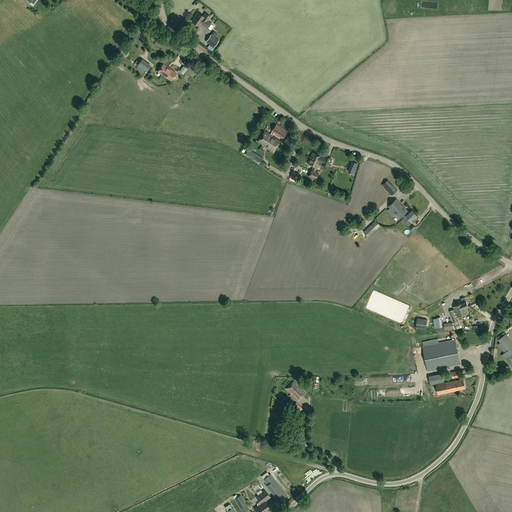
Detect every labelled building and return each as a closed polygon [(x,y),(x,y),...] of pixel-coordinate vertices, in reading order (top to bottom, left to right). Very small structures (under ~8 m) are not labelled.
[(203,16),(197,12),(194,16),(195,16),(191,21),(198,26),(200,23),(207,28),(211,23),(207,20),(210,16),(205,13),(203,16)] [(231,45),(236,36),(214,24),(209,33),(231,45)] [(206,41),(214,47),(219,40),(211,34),(206,41)] [(141,59),(137,64),(146,71),(150,66),(141,59)] [(163,63),(158,71),(161,74),(160,76),(163,78),(165,76),(171,80),(176,72),(163,63)] [(179,71),(183,74),(187,69),(183,66),(179,71)] [(261,136),(277,146),(280,141),(272,136),(274,133),(282,138),(287,131),(277,123),(272,131),(272,132),(270,134),(264,131),(261,136)] [(273,152),(277,146),(261,136),(257,141),(273,152)] [(260,162),(263,158),(252,150),(253,150),(250,148),(246,153),(260,162)] [(322,156),(313,152),(310,157),(320,161),(319,161),(322,163),(328,165),(330,161),(324,158),(321,157),(322,156)] [(315,171),(319,161),(320,161),(310,157),(308,163),(313,166),(309,177),(315,180),(318,172),(315,171)] [(295,180),(298,173),(292,171),(289,177),(295,180)] [(392,195),(397,191),(388,180),(382,185),(392,195)] [(404,216),(408,212),(408,211),(397,199),(389,206),(400,218),(403,215),(404,216)] [(408,212),(404,216),(405,218),(407,216),(411,220),(417,215),(413,210),(410,213),(408,212)] [(368,236),(380,225),(376,221),(364,232),(368,236)] [(465,306),(468,305),(467,302),(453,307),(454,309),(450,311),(451,315),(456,313),(458,312),(457,310),(465,307),(465,306)] [(456,313),(451,315),(454,322),(458,321),(456,317),(469,313),(467,307),(468,306),(468,305),(465,306),(465,307),(457,310),(458,312),(456,313)] [(426,329),(427,319),(417,318),(416,328),(426,329)] [(505,358),(511,352),(511,341),(506,333),(505,334),(504,332),(497,337),(498,339),(501,342),(498,344),(505,352),(502,354),(505,358)] [(439,343),(438,339),(423,342),(423,346),(428,371),(461,364),(455,339),(439,343)] [(430,385),(444,382),(443,373),(429,376),(430,385)] [(466,388),(464,379),(457,381),(457,380),(436,385),(438,394),(459,390),(466,388)] [(298,400),(305,393),(293,381),(286,388),(298,400)] [(298,412),(300,410),(302,408),(296,403),(293,407),(298,412)] [(267,485),(279,501),(287,495),(270,474),(269,475),(263,479),(267,484),(267,485)] [(264,508),(266,511),(270,508),(265,501),(270,497),(265,490),(256,497),(260,502),(261,504),(262,503),(265,507),(264,508)] [(244,511),(249,509),(241,495),(239,496),(237,498),(235,499),(242,511),(244,511)] [(256,511),(265,511),(266,511),(264,508),(265,507),(262,503),(261,504),(260,502),(257,504),(257,505),(258,506),(254,509),(256,511)]
